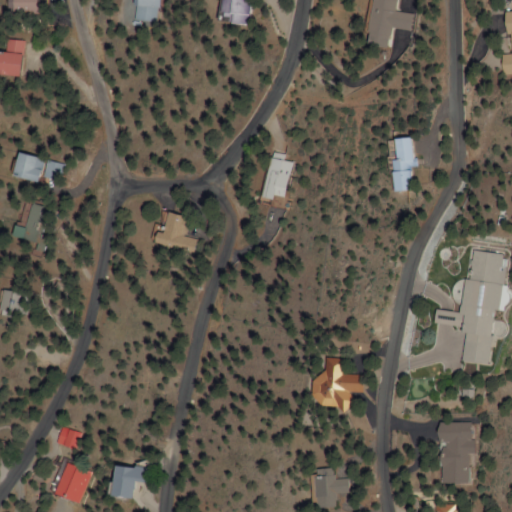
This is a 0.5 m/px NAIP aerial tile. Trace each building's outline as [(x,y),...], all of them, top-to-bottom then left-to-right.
[(0,0),(1,12),(34,12),(33,0),(0,0)] [(128,0),(125,29),(148,32),(152,0),(128,0)] [(244,0),(212,0),(210,21),(242,25),(244,0)] [(398,0),(370,0),(365,45),(390,49),(393,28),(413,31),(415,14),(397,11),(398,0)] [(511,74),(511,10),(503,12),(508,54),(500,55),(502,76),(511,74)] [(0,76),(12,78),(17,40),(0,38),(0,76)] [(411,138),(389,139),(392,192),(414,190),(411,138)] [(35,178),(57,182),(61,163),(10,153),(5,177),(34,183),(35,178)] [(295,163),(271,157),(262,196),(286,202),(295,163)] [(9,226),(6,237),(33,243),(40,206),(24,203),(19,228),(9,226)] [(185,237),(188,216),(164,212),(160,233),(152,231),(149,248),(198,255),(200,239),(185,237)] [(480,365),(487,310),(494,311),(502,254),(470,250),(466,280),(459,279),(455,312),(432,309),(429,326),(460,330),(455,362),(480,365)] [(357,374),(338,374),(338,358),(319,358),(319,411),(347,411),(347,393),(357,393),(357,374)] [(433,485),(463,485),(463,422),(433,422),(433,485)] [(85,434),(66,426),(59,442),(78,451),(85,434)] [(81,505),(94,472),(67,461),(53,494),(81,505)] [(106,497),(129,500),(131,482),(146,483),(148,468),(109,464),(106,497)] [(344,479),(329,479),(328,468),(308,469),(309,509),(331,508),(330,494),(344,493),(344,479)]
